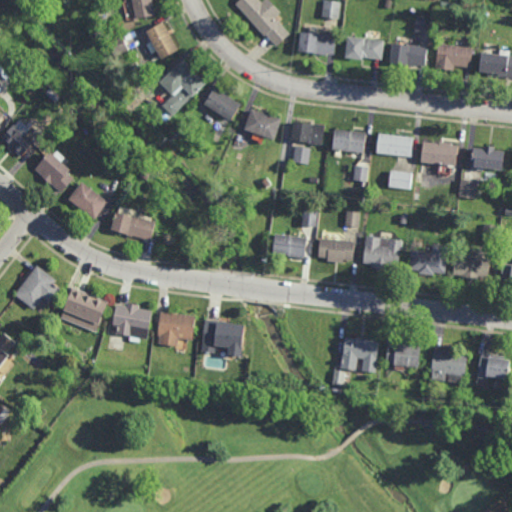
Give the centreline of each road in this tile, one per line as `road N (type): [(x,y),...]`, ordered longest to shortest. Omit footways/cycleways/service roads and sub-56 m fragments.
road 1 (residential): [(511,320),(148,273),(107,263),(32,215)]
road 2 (residential): [(511,113),(335,93),(263,76),(216,38),(194,0)]
